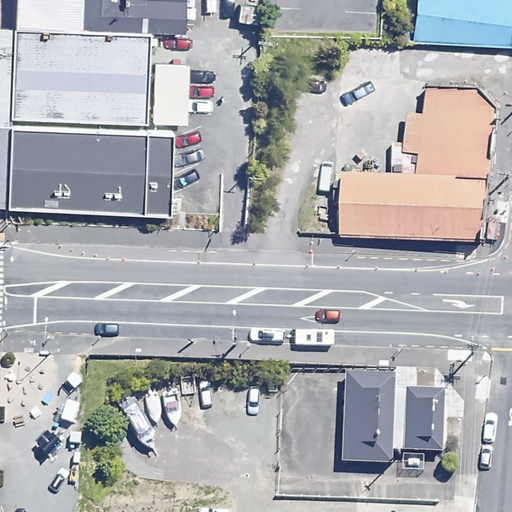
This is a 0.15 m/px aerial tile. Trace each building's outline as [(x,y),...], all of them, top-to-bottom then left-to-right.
[(173,0),(3,0),(2,38),(142,42),(172,43),(173,0)] [(511,48),(511,0),(502,0),(405,0),(401,46),(511,55),(511,48)] [(142,42),(2,38),(0,113),(0,131),(162,137),(177,137),(178,77),(141,75),(142,42)] [(483,248),(500,99),(483,85),(410,85),(399,169),(336,172),(331,239),(483,248)] [(162,137),(0,131),(0,222),(159,227),(162,137)] [(341,374),(340,465),(430,466),(430,374),(341,374)]
